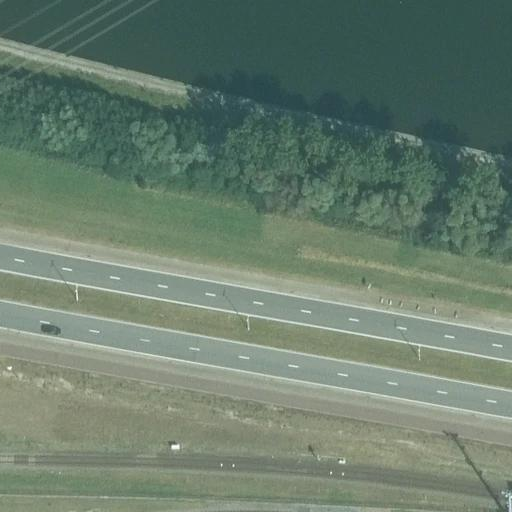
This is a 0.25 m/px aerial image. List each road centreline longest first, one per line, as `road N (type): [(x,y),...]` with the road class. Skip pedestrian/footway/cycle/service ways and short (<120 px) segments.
road 1 (primary): [(0,318),(511,409)]
road 2 (primary): [(511,353),(0,266)]
